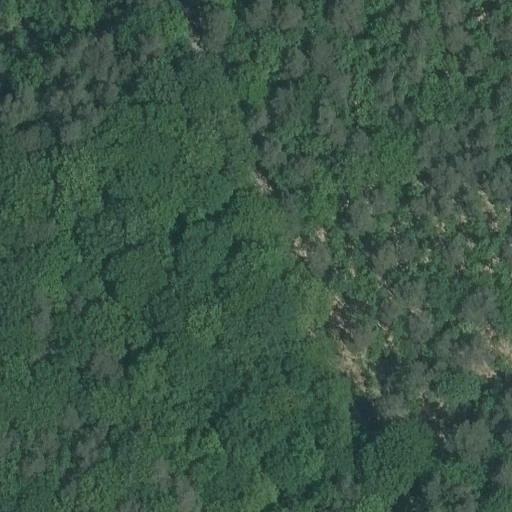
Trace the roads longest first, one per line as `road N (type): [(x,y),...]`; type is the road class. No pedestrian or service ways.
road 1 (unknown): [(412,511),(188,0)]
road 2 (unknown): [(382,444),(511,373)]
